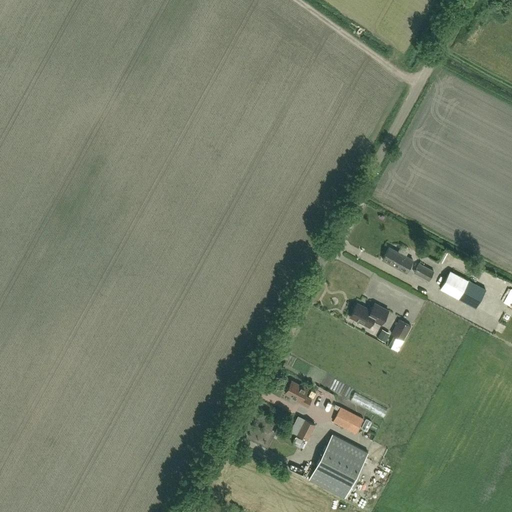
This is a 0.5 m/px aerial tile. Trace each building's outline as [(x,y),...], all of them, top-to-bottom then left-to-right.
[(406,272),(413,260),(389,247),(383,260),(406,272)] [(414,273),(418,275),(428,280),(433,271),(419,263),(414,273)] [(440,288),(476,307),(485,290),(449,271),(440,288)] [(367,317),(371,311),(357,304),(350,317),(369,327),(373,320),(367,317)] [(374,304),(371,311),(367,317),(373,320),(381,324),(388,311),(374,304)] [(391,334),(395,336),(389,346),(397,351),(403,340),(411,326),(400,320),(391,334)] [(383,329),(378,338),(386,342),(391,333),(383,329)] [(308,407),(311,400),(304,396),(308,389),(292,381),(285,393),(300,401),(300,403),(308,407)] [(340,407),(333,421),(356,433),(363,419),(340,407)] [(307,440),(314,426),(305,421),(297,435),(307,440)] [(369,451),(333,432),(310,477),(346,495),(369,451)]
